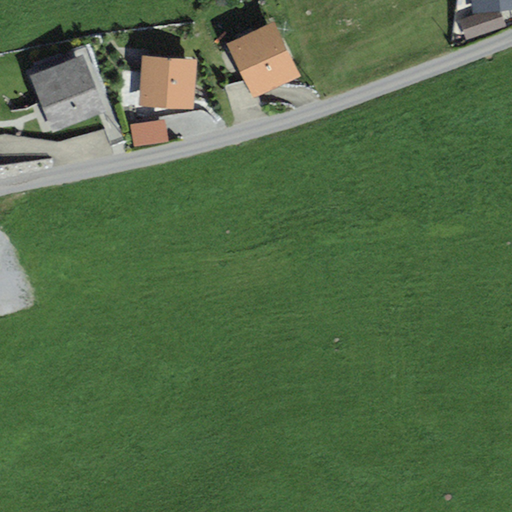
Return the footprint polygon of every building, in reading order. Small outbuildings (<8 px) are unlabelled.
[(511,10),(511,0),(464,0),(467,17),(497,13),(511,10)] [(465,43),(503,26),(497,13),(467,17),(456,22),(465,43)] [(254,100),(302,77),(276,22),(228,45),(254,100)] [(53,134),(109,113),(86,54),(31,76),(53,134)] [(195,110),(198,58),(145,55),(141,107),(195,110)] [(135,148),(170,142),(166,121),(131,126),(135,148)]
